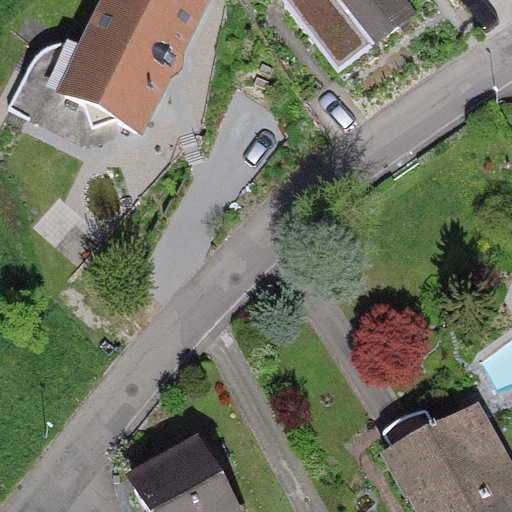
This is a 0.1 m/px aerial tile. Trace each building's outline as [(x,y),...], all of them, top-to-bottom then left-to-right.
[(57,90),(55,91),(86,106),(113,119),(144,135),(211,0),(100,0),(78,44),(57,90)] [(283,0),(339,71),(416,12),(406,0),(283,0)] [(57,90),(78,44),(68,40),(47,85),(57,90)] [(113,119),(86,106),(92,127),(113,119)] [(393,447),(382,453),(413,511),(511,511),(511,461),(480,401),(435,425),(393,447)] [(384,431),(393,447),(435,425),(427,410),(400,420),(384,431)] [(243,511),(201,433),(127,474),(148,511),(243,511)]
